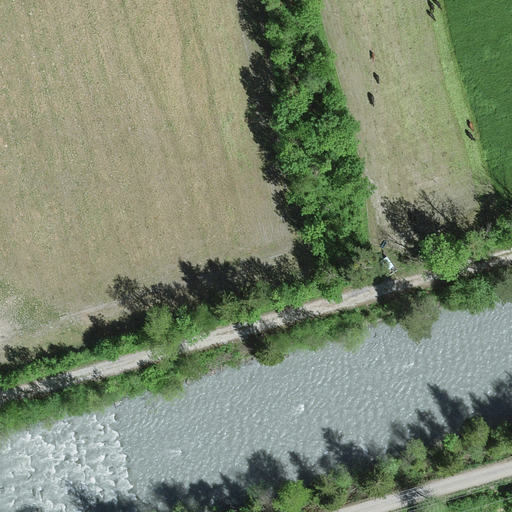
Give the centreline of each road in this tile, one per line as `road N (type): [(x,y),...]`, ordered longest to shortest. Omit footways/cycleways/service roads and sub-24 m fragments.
road 1 (track): [(0,400),(511,257)]
road 2 (track): [(368,511),(511,468)]
